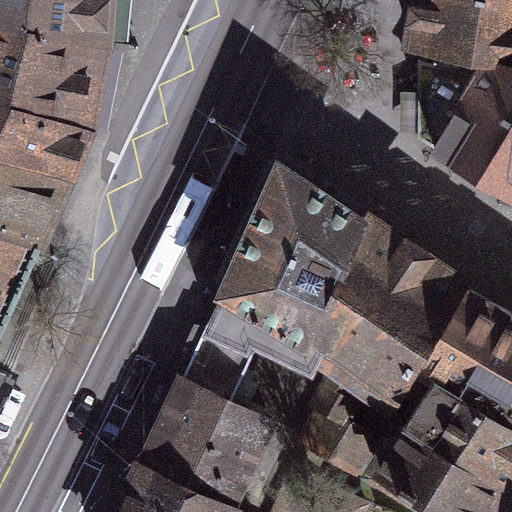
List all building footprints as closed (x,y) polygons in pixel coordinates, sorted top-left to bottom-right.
[(0,0),(0,13),(105,46),(108,0),(0,0)] [(511,63),(511,0),(423,0),(418,48),(494,61),(511,63)] [(92,121),(105,46),(0,13),(0,152),(71,178),(92,121)] [(418,139),(511,193),(511,63),(494,61),(491,75),(415,62),(418,139)] [(0,152),(0,226),(39,242),(71,178),(0,152)] [(285,168),(209,325),(244,340),(251,334),(303,357),(313,345),(364,217),(285,168)] [(394,409),(468,284),(364,217),(313,345),(340,366),(368,388),(394,409)] [(0,332),(0,333),(39,242),(0,226),(0,332)] [(511,313),(468,284),(394,409),(414,423),(442,379),(511,422),(511,313)] [(267,422),(233,400),(251,344),(244,340),(209,325),(142,469),(225,510),(267,422)] [(368,388),(340,366),(316,401),(321,409),(307,438),(358,472),(375,436),(347,421),(368,388)] [(511,422),(442,379),(414,423),(505,476),(511,465),(511,422)] [(482,511),(505,476),(414,423),(383,471),(444,511),(482,511)] [(224,511),(225,510),(142,469),(120,511),(224,511)]
